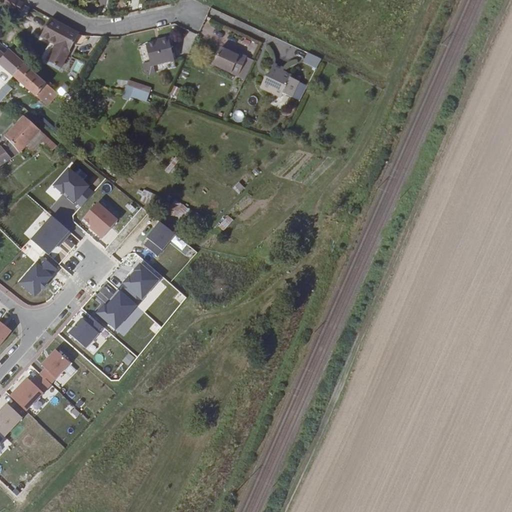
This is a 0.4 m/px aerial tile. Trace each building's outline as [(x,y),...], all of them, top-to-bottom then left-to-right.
[(19,13),(23,4),(15,0),(5,0),(2,5),(19,13)] [(60,66),(78,31),(50,17),(41,35),(56,42),(48,60),(60,66)] [(168,60),(166,40),(157,41),(157,43),(143,45),(146,64),(168,60)] [(0,65),(6,70),(13,77),(24,64),(8,50),(4,55),(0,51),(0,65)] [(243,60),(236,56),(235,59),(229,56),(218,51),(210,67),(234,79),(243,60)] [(311,72),(316,63),(303,56),(299,66),(311,72)] [(246,61),(243,60),(234,79),(238,81),(246,61)] [(13,77),(36,98),(38,95),(47,84),(24,64),(13,77)] [(280,72),(270,68),(263,81),(262,80),(257,91),(277,100),(279,97),(287,101),(294,86),(286,82),(287,79),(279,76),(280,72)] [(38,95),(49,105),(58,93),(47,84),(38,95)] [(0,91),(0,101),(8,91),(4,87),(0,91)] [(46,107),(49,105),(38,95),(36,98),(46,107)] [(19,153),(40,130),(23,117),(2,140),(4,143),(0,146),(0,148),(9,161),(19,153)] [(0,165),(9,161),(0,148),(0,165)] [(173,157),(164,170),(169,173),(178,160),(173,157)] [(91,186),(69,168),(55,187),(82,208),(95,192),(89,188),(91,186)] [(150,205),(154,194),(142,189),(138,201),(150,205)] [(191,229),(198,213),(172,200),(164,216),(191,229)] [(98,203),(83,220),(104,238),(119,220),(98,203)] [(224,232),(233,220),(226,215),(218,227),(224,232)] [(72,233),(51,216),(31,239),(48,255),(57,246),(59,247),(72,233)] [(148,239),(143,245),(158,257),(176,235),(160,221),(146,238),(148,239)] [(18,284),(35,299),(54,278),(52,276),(58,269),(42,256),(18,284)] [(160,280),(140,263),(122,283),(142,300),(160,280)] [(104,303),(96,312),(116,330),(138,306),(120,290),(107,305),(104,303)] [(70,332),(87,349),(105,329),(92,317),(87,323),(82,319),(70,332)] [(0,342),(9,331),(0,323),(0,342)] [(72,363),(55,349),(41,364),(45,368),(40,374),(52,384),(72,363)] [(42,393),(26,378),(9,396),(25,411),(42,393)] [(22,419),(7,404),(0,411),(0,433),(4,438),(22,419)]
